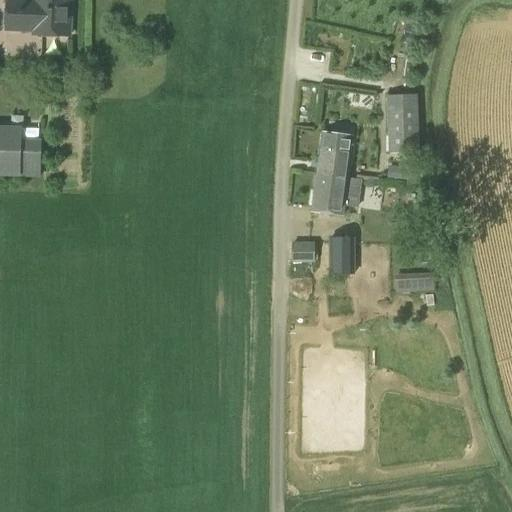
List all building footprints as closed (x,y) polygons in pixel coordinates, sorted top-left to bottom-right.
[(69,34),(69,0),(5,0),(5,28),(33,29),(33,33),(69,34)] [(418,96),(387,97),(388,153),(419,152),(418,96)] [(0,177),(40,178),(41,140),(22,139),(22,127),(0,126),(0,177)] [(321,132),(316,172),(349,177),(355,137),(321,132)] [(417,169),(388,166),(387,180),(416,182),(417,169)] [(344,217),(349,177),(316,172),(310,213),(344,217)] [(329,275),(355,275),(355,238),(328,238),(329,275)] [(292,263),(315,263),(315,243),(292,243),(292,263)] [(396,293),(434,291),(433,273),(395,276),(396,293)]
